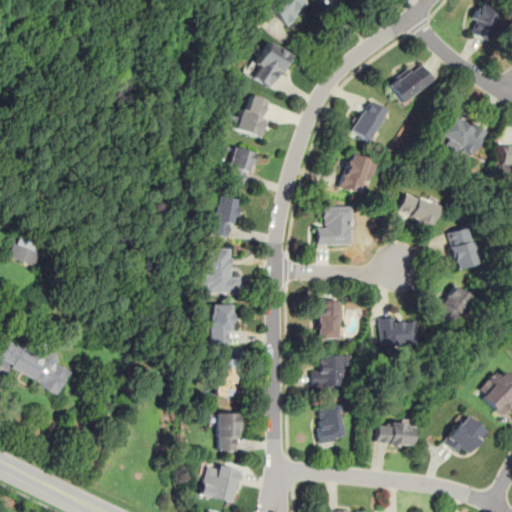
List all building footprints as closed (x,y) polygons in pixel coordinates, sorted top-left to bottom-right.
[(284,26),(307,3),(304,0),(269,0),(264,5),(284,26)] [(476,0),(464,32),(485,40),(498,8),(476,0)] [(246,76),(271,88),(288,53),(263,40),(246,76)] [(385,85),(398,103),(429,79),(417,63),(407,73),(403,69),(385,85)] [(240,100),(231,129),(255,137),(267,100),(248,94),(245,102),(240,100)] [(345,129),(364,142),(386,108),(366,95),(345,129)] [(434,140),(469,155),(480,129),(445,114),(434,140)] [(496,167),(511,167),(511,143),(496,143),(496,167)] [(253,151),(231,144),(221,178),(243,185),(253,151)] [(335,187),(361,194),(370,159),(345,152),(335,187)] [(435,204),(400,191),(392,211),(427,225),(435,204)] [(205,235),(230,238),(234,198),(210,195),(205,235)] [(348,244),(348,205),(320,206),(320,226),(312,226),(312,244),(348,244)] [(442,231),(451,268),(473,263),(464,226),(442,231)] [(5,255),(31,266),(40,245),(14,234),(5,255)] [(227,248),(197,247),(196,291),(236,292),(236,275),(226,275),(227,248)] [(429,311),(446,326),(470,299),(453,284),(429,311)] [(314,338),(335,338),(335,299),(314,299),(314,338)] [(229,343),(229,303),(206,303),(206,343),(229,343)] [(377,345),(415,345),(415,317),(377,317),(377,345)] [(66,370),(52,364),(56,352),(38,345),(34,353),(2,340),(0,345),(0,365),(58,390),(66,370)] [(339,355),(313,355),(313,387),(339,387),(339,355)] [(232,359),(212,359),(212,392),(232,392),(232,359)] [(502,414),(511,397),(511,381),(490,367),(472,394),(502,414)] [(339,441),(339,406),(314,406),(314,441),(339,441)] [(235,450),(235,413),(213,413),(213,450),(235,450)] [(484,431),(461,413),(439,440),(462,458),(484,431)] [(373,444),(408,446),(409,423),(374,421),(373,444)] [(197,494),(230,502),(237,469),(204,462),(197,494)]
